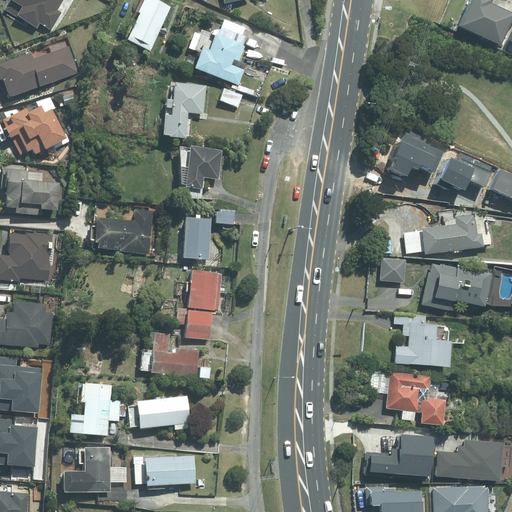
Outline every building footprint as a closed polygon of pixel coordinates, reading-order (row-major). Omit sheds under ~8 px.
[(5,0),(0,11),(0,13),(33,31),(36,25),(50,32),(59,15),(55,13),(61,0),(5,0)] [(167,10),(144,0),(140,0),(122,42),(147,53),(167,10)] [(483,4),(471,0),(466,0),(454,31),(496,48),(508,18),(481,7),(483,4)] [(194,54),(188,73),(235,87),(240,72),(228,69),(230,62),(235,64),(240,48),(236,47),(242,27),(220,20),(215,33),(199,28),(196,36),(191,35),(185,52),(194,54)] [(0,91),(3,100),(67,78),(63,69),(74,65),(68,48),(30,61),(28,55),(0,65),(0,91)] [(166,103),(160,102),(158,140),(182,141),(183,115),(201,116),(203,88),(168,86),(166,103)] [(240,97),(220,90),(216,103),(236,110),(240,97)] [(28,153),(30,157),(60,141),(45,115),(39,118),(36,110),(26,116),(23,110),(0,122),(4,130),(0,132),(0,134),(4,142),(12,137),(22,156),(28,153)] [(218,153),(185,149),(175,148),(172,170),(180,171),(178,193),(196,195),(198,180),(215,182),(218,153)] [(487,181),(452,165),(445,181),(480,197),(477,202),(497,211),(511,179),(491,170),(487,181)] [(23,167),(1,166),(0,182),(0,216),(38,218),(38,213),(54,214),(55,184),(44,184),(44,174),(23,174),(23,167)] [(217,214),(211,213),(211,227),(232,228),(233,211),(217,211),(217,214)] [(129,224),(87,222),(85,253),(146,255),(148,214),(129,213),(129,224)] [(419,252),(420,257),(487,249),(483,213),(441,219),(443,228),(429,230),(427,216),(385,221),(389,256),(419,252)] [(208,222),(180,220),(177,261),(205,263),(208,222)] [(2,258),(0,258),(0,282),(15,284),(15,280),(46,282),(49,240),(3,237),(2,258)] [(402,262),(378,260),(376,282),(401,284),(402,262)] [(484,277),(427,265),(418,306),(443,312),(445,303),(476,310),(484,277)] [(173,326),(181,326),(180,340),(207,341),(208,312),(217,312),(219,275),(184,273),(182,311),(174,311),(173,326)] [(0,348),(37,350),(37,347),(49,347),(51,316),(41,315),(41,307),(7,305),(6,318),(0,317),(0,348)] [(391,347),(389,366),(444,370),(445,342),(430,341),(431,327),(422,327),(422,317),(390,315),(390,326),(399,326),(399,337),(405,338),(405,348),(391,347)] [(145,372),(145,376),(194,379),(194,380),(207,380),(207,379),(207,369),(193,368),(194,352),(164,350),(164,333),(144,332),(143,348),(147,348),(147,354),(135,354),(134,372),(145,372)] [(425,377),(379,374),(378,387),(384,387),(382,411),(398,412),(397,420),(410,421),(410,414),(415,415),(414,426),(436,428),(438,404),(443,405),(445,385),(425,383),(425,377)] [(65,415),(64,435),(104,437),(105,421),(117,422),(117,417),(123,417),(124,407),(117,406),(117,401),(107,400),(107,386),(74,384),(72,405),(78,406),(78,416),(65,415)] [(183,397),(129,404),(132,431),(171,426),(171,431),(187,430),(183,397)] [(386,455),(404,456),(403,467),(406,468),(405,478),(434,479),(434,475),(440,476),(442,434),(405,432),(404,448),(386,447),(386,455)] [(403,432),(392,432),(391,442),(403,442),(403,432)] [(56,474),(55,493),(107,493),(107,482),(124,483),(124,466),(105,466),(106,449),(78,448),(78,452),(76,452),(76,465),(78,465),(78,474),(56,474)] [(190,457),(131,459),(132,486),(191,484),(190,457)] [(21,511),(23,496),(0,493),(0,511),(21,511)] [(455,495),(430,494),(391,493),(390,511),(460,511),(460,507),(455,506),(455,495)]
